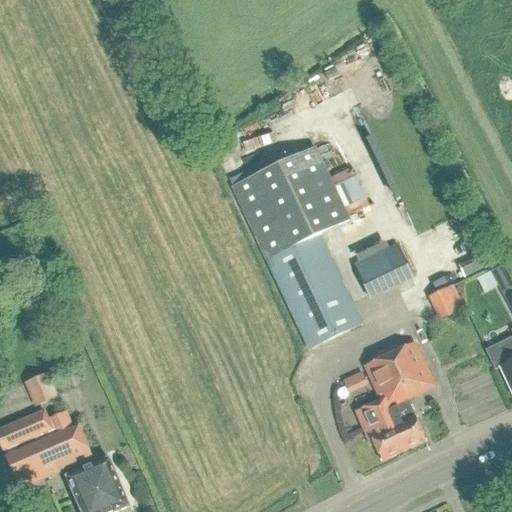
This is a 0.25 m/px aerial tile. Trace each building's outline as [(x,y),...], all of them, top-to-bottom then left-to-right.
[(309,352),(363,326),(321,236),(351,222),(297,106),(214,145),(309,352)] [(472,195),(453,201),(456,213),(476,207),(472,195)] [(370,303),(414,281),(398,246),(353,267),(370,303)] [(490,268),(484,255),(458,267),(464,280),(490,268)] [(511,395),(511,339),(486,353),(495,372),(499,369),(511,395)] [(380,403),(356,414),(370,447),(376,449),(382,462),(403,453),(390,429),(393,424),(389,413),(388,412),(437,389),(417,344),(405,350),(396,347),(377,355),(373,364),(364,368),(380,403)] [(34,409),(56,400),(47,378),(25,387),(34,409)] [(426,443),(408,404),(389,413),(393,424),(390,429),(403,453),(426,443)] [(67,478),(75,475),(73,468),(92,460),(79,428),(73,431),(66,414),(48,421),(44,413),(0,431),(0,443),(16,481),(18,480),(22,490),(64,472),(67,478)] [(109,460),(75,475),(67,478),(66,478),(80,511),(119,511),(129,508),(109,460)]
